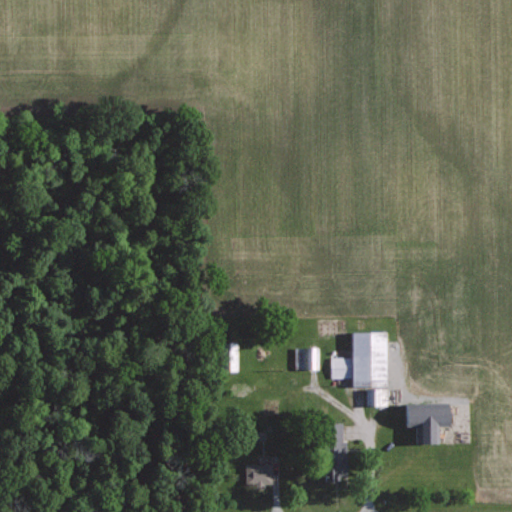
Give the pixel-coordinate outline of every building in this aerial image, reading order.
[(351,331),(351,356),(330,356),(330,377),(351,377),(351,385),(386,385),(386,331),(351,331)] [(219,370),(236,370),(237,342),(219,341),(219,370)] [(445,402),(404,403),(405,425),(414,425),(415,443),(437,442),(437,425),(446,425),(445,402)] [(346,440),(341,439),(341,422),(324,422),(324,459),(330,460),(330,465),(346,466),(346,440)] [(271,484),(271,463),(245,464),(245,482),(255,481),(255,484),(271,484)]
